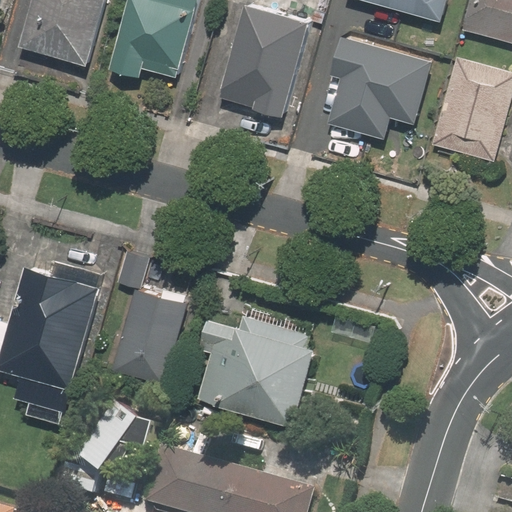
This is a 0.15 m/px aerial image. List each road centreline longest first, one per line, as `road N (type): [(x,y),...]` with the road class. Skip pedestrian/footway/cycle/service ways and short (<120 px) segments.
road 1 (residential): [(511,320),(465,277),(412,251),(0,136)]
road 2 (residential): [(419,511),(452,410),(471,379),(511,343)]
